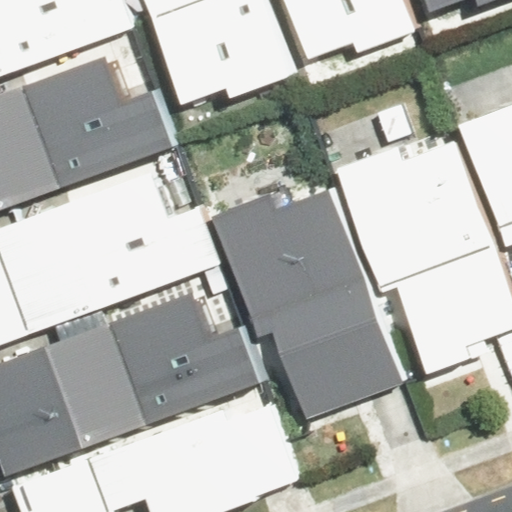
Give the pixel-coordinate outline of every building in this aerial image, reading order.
[(0,0),(0,72),(132,25),(122,0),(0,0)] [(228,94),(291,71),(263,0),(145,0),(183,100),(225,85),(228,94)] [(358,51),(415,29),(403,0),(286,0),(308,57),(354,40),(358,51)] [(0,91),(0,206),(170,144),(149,88),(119,99),(102,54),(0,91)] [(511,101),(459,121),(506,244),(511,241),(511,101)] [(394,145),(337,166),(382,288),(395,283),(427,369),(467,355),(463,343),(511,324),(511,304),(451,140),(399,159),(394,145)] [(149,170),(0,223),(0,341),(217,263),(196,205),(166,216),(149,170)] [(400,381),(328,187),(274,207),(269,193),(211,214),(256,333),(272,328),(305,417),(400,381)] [(191,291),(0,359),(0,461),(4,473),(257,382),(236,324),(207,335),(191,291)] [(32,506),(17,511),(210,511),(298,480),(269,402),(228,417),(224,405),(22,480),(32,506)]
